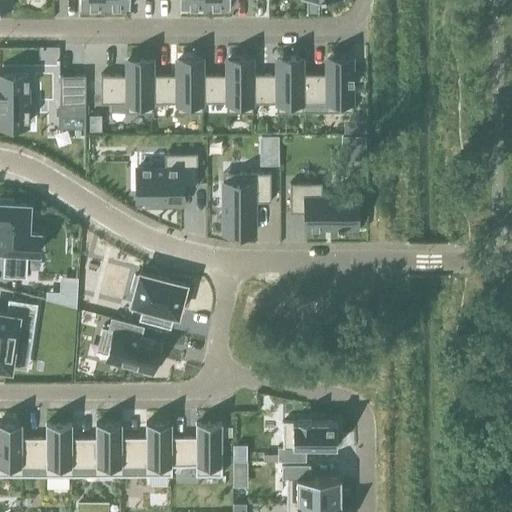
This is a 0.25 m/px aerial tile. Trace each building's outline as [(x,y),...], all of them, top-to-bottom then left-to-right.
[(0,0),(0,8),(12,7),(10,0),(0,0)] [(79,0),(79,8),(104,8),(104,0),(79,0)] [(104,0),(104,8),(129,8),(129,0),(104,0)] [(179,0),(179,8),(204,8),(204,0),(179,0)] [(204,0),(204,8),(229,8),(229,0),(204,0)] [(201,60),(201,112),(202,112),(202,102),(226,102),(226,112),(251,112),(251,59),(226,59),(226,74),(202,74),(202,60),(201,60)] [(251,59),(251,112),(252,112),(252,102),(276,102),(276,112),(301,112),(301,59),(276,59),(276,74),(252,74),(252,59),(251,59)] [(301,59),(301,112),(305,112),(304,102),(327,102),(327,111),(345,111),(345,112),(352,112),(352,59),(326,59),(326,73),(302,74),(302,59),(301,59)] [(100,74),(100,103),(126,103),(126,113),(151,113),(151,60),(126,60),(126,74),(100,74)] [(151,60),(151,113),(152,113),(152,103),(176,103),(176,112),(201,112),(201,60),(176,60),(176,74),(152,74),(152,60),(151,60)] [(0,74),(0,125),(27,125),(27,75),(0,74)] [(59,74),(59,104),(85,104),(85,74),(59,74)] [(88,115),(88,131),(100,131),(100,115),(88,115)] [(258,135),(258,161),(276,161),(276,135),(258,135)] [(365,137),(350,137),(350,151),(365,150),(365,137)] [(136,167),(137,199),(151,199),(151,205),(181,205),(181,186),(197,186),(197,153),(164,153),(164,167),(136,167)] [(222,173),(222,232),(254,232),(254,202),(270,202),(270,172),(222,173)] [(289,183),(289,212),(305,212),(305,228),(337,228),(337,230),(343,230),(343,228),(355,228),(355,196),(321,196),(321,183),(289,183)] [(0,251),(4,251),(3,276),(25,277),(26,253),(38,253),(39,233),(28,233),(29,205),(13,204),(13,200),(0,199),(0,251)] [(134,275),(130,290),(134,291),(131,304),(143,307),(139,319),(169,328),(173,315),(177,316),(180,303),(184,305),(189,289),(184,288),(185,285),(168,280),(169,280),(167,279),(157,277),(156,276),(156,277),(139,273),(138,276),(134,275)] [(59,291),(52,291),(52,300),(76,307),(77,292),(59,291)] [(0,371),(0,369),(10,370),(17,328),(18,316),(6,314),(0,313),(0,371)] [(113,332),(105,361),(152,373),(160,343),(140,338),(143,326),(111,318),(107,330),(113,332)] [(277,447),(277,461),(305,461),(305,447),(336,447),(336,421),(311,421),(311,420),(297,420),(297,421),(282,421),(282,447),(277,447)] [(0,475),(20,475),(20,423),(0,422),(0,475)] [(70,423),(70,475),(74,475),(74,466),(95,465),(95,475),(120,475),(120,423),(95,422),(95,437),(71,437),(71,423),(70,423)] [(120,423),(120,475),(124,475),(124,466),(145,466),(145,475),(170,475),(170,422),(145,423),(145,437),(121,437),(121,423),(120,423)] [(170,422),(170,475),(171,475),(171,465),(194,466),(194,475),(221,475),(221,422),(195,423),(195,437),(171,437),(171,423),(170,422)] [(20,423),(20,475),(24,475),(24,466),(45,466),(45,475),(70,475),(70,423),(45,423),(45,437),(21,437),(21,423),(20,423)] [(281,465),(281,478),(286,479),(286,503),(340,503),(340,478),(309,478),(309,465),(281,465)] [(340,511),(340,503),(286,503),(286,511),(340,511)]
